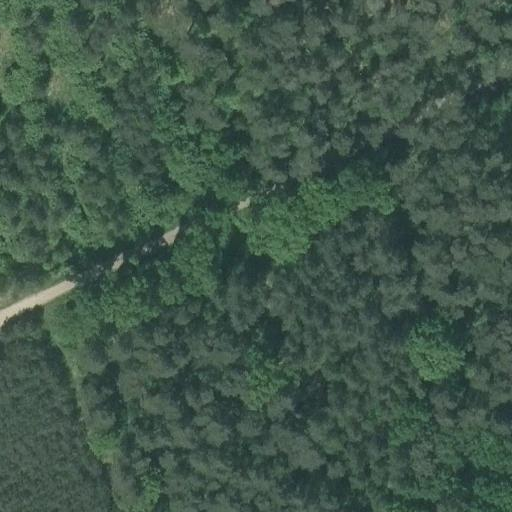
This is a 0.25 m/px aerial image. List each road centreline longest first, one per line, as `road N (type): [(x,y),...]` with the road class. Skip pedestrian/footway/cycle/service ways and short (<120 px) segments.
road 1 (track): [(511,50),(213,199),(167,234),(0,324)]
road 2 (track): [(167,234),(379,511)]
